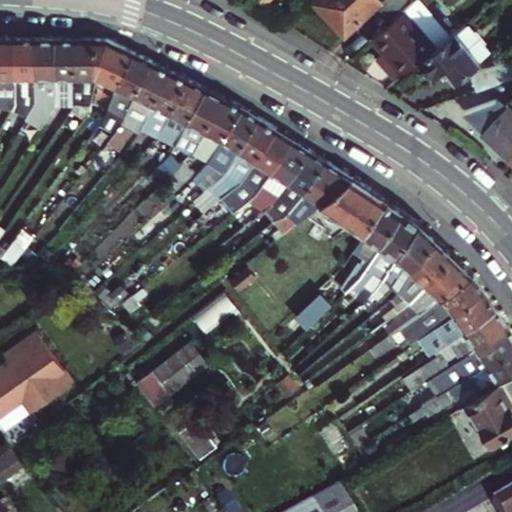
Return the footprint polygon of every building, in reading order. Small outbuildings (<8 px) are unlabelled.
[(414,0),(323,0),(321,2),(349,33),(382,3),(396,18),(414,0)] [(414,0),(396,18),(378,35),(391,50),(409,71),(427,57),(451,36),(431,10),(420,0),(414,0)] [(466,24),(460,29),(483,55),(488,51),(466,24)] [(451,36),(427,57),(438,70),(444,65),(453,75),(457,72),(461,75),(483,55),(460,29),(451,36)] [(22,42),(3,42),(1,105),(17,111),(21,105),(22,42)] [(40,105),(42,43),(22,42),(21,105),(17,111),(31,119),(40,105)] [(62,105),(64,43),(42,43),(40,105),(62,105)] [(80,106),(83,44),(64,43),(62,105),(80,106)] [(101,91),(104,84),(115,44),(83,44),(80,106),(79,108),(75,115),(86,122),(96,109),(97,106),(101,91)] [(124,96),(144,59),(115,44),(104,84),(124,96)] [(409,71),(391,50),(381,57),(399,79),(409,71)] [(482,86),(511,74),(511,54),(476,68),(482,86)] [(131,123),(163,69),(144,59),(124,96),(113,115),(100,132),(114,144),(116,142),(131,123)] [(178,77),(163,69),(131,123),(116,142),(128,153),(145,132),(178,77)] [(161,141),(196,86),(178,77),(145,132),(161,141)] [(165,143),(179,151),(214,95),(196,86),(161,141),(165,143)] [(110,96),(101,91),(97,106),(103,109),(110,96)] [(196,161),(231,105),(214,95),(179,151),(196,161)] [(511,153),(511,104),(510,103),(503,96),(466,110),(511,153)] [(196,161),(211,169),(250,114),(231,105),(196,161)] [(217,173),(228,180),(266,124),(250,114),(211,169),(193,185),(198,190),(217,173)] [(244,187),(282,134),(266,124),(228,180),(206,198),(204,199),(214,210),(227,200),(244,187)] [(300,145),(282,134),(244,187),(227,200),(239,216),(248,209),(261,199),(300,145)] [(128,153),(116,142),(114,144),(110,149),(122,159),(128,153)] [(176,154),(165,143),(154,154),(165,165),(176,154)] [(316,155),(300,145),(261,199),(248,209),(258,221),(269,213),(277,207),(316,155)] [(285,212),(294,218),(333,166),(316,155),(277,207),(285,212)] [(185,170),(177,161),(154,182),(163,191),(185,170)] [(360,184),(333,166),(294,218),(302,227),(328,208),(360,184)] [(228,180),(217,173),(198,190),(206,198),(228,180)] [(360,184),(328,208),(367,235),(392,206),(360,184)] [(214,210),(204,199),(189,212),(198,224),(214,210)] [(383,247),(408,218),(392,206),(367,235),(383,247)] [(277,207),(269,213),(277,224),(285,212),(277,207)] [(277,224),(269,213),(258,221),(237,237),(245,247),(277,224)] [(401,259),(412,248),(428,231),(408,218),(383,247),(401,259)] [(428,231),(412,248),(422,257),(415,265),(426,274),(434,266),(449,249),(436,236),(428,231)] [(359,273),(371,260),(383,247),(367,235),(353,250),(364,258),(354,269),(359,273)] [(7,256),(0,265),(0,269),(9,269),(23,253),(14,247),(7,256)] [(434,266),(446,278),(462,262),(449,249),(434,266)] [(371,260),(359,273),(365,278),(377,265),(371,260)] [(376,287),(396,266),(391,261),(371,282),(376,287)] [(262,262),(244,275),(251,285),(269,272),(262,262)] [(462,262),(446,278),(452,284),(443,290),(449,298),(478,278),(462,262)] [(446,301),(456,316),(488,293),(478,278),(449,298),(446,301)] [(233,283),(199,308),(211,324),(244,300),(233,283)] [(456,316),(467,333),(499,311),(488,293),(456,316)] [(421,309),(425,315),(440,305),(436,299),(421,309)] [(467,333),(478,349),(511,327),(499,311),(467,333)] [(511,329),(511,327),(478,349),(489,367),(511,351),(511,329)] [(9,362),(0,368),(0,429),(1,430),(71,381),(37,332),(4,354),(6,358),(9,362)] [(421,348),(429,359),(446,348),(459,339),(455,332),(442,341),(439,336),(421,348)] [(459,339),(446,348),(450,354),(463,344),(459,339)] [(196,341),(156,369),(173,393),(213,365),(196,341)] [(501,386),(511,378),(511,351),(489,367),(501,386)] [(0,368),(9,362),(6,358),(0,362),(0,368)] [(464,375),(468,381),(482,372),(478,366),(464,375)] [(156,369),(140,380),(158,404),(173,393),(156,369)] [(486,378),(482,372),(468,381),(472,387),(486,378)] [(511,431),(511,403),(501,386),(464,408),(475,426),(480,423),(493,443),(511,431)] [(460,403),(453,391),(435,403),(443,414),(460,403)] [(198,415),(176,430),(196,459),(218,443),(198,415)] [(12,445),(0,452),(0,478),(24,464),(12,445)] [(354,511),(338,486),(293,511),(354,511)] [(511,511),(511,491),(487,506),(491,511),(511,511)]
